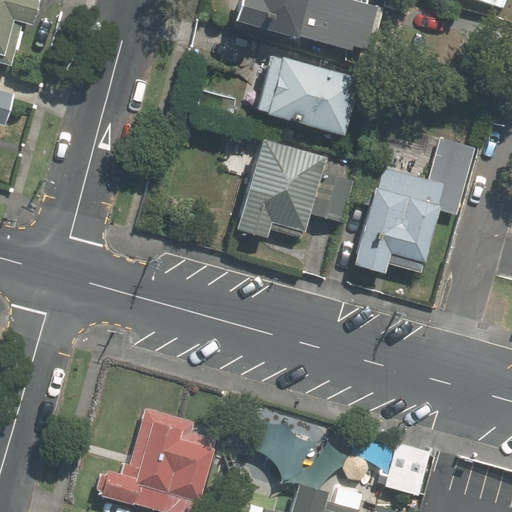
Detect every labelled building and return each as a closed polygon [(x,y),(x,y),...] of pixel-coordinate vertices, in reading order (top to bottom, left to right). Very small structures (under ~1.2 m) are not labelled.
[(0,0),(0,61),(12,21),(21,23),(27,0),(0,0)] [(379,4),(365,0),(228,0),(223,21),(283,38),(284,35),(340,50),(341,45),(366,52),(379,4)] [(259,55),(243,109),(254,113),(253,114),(332,136),(348,80),(259,55)] [(332,222),(343,182),(311,173),(315,159),(248,140),(223,228),(257,238),(259,229),(292,239),(300,212),(332,222)] [(417,179),(374,167),(367,189),(364,188),(343,264),(375,273),(377,263),(410,273),(429,205),(427,205),(432,184),(435,174),(419,170),(417,179)] [(186,511),(205,440),(182,434),(185,421),(138,409),(123,465),(118,464),(114,475),(101,471),(100,476),(92,474),(87,491),(95,493),(94,497),(122,504),(122,503),(155,511),(186,511)] [(427,454),(395,444),(383,488),(415,497),(427,454)] [(351,511),(320,503),(322,496),(295,488),(287,511),(268,511),(261,510),(259,511),(351,511)]
